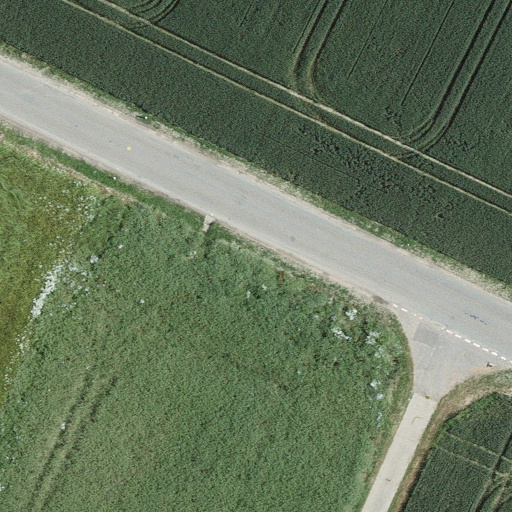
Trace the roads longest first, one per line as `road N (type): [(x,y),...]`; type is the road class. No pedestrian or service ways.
road 1 (tertiary): [(511,331),(0,87)]
road 2 (track): [(464,308),(374,511)]
